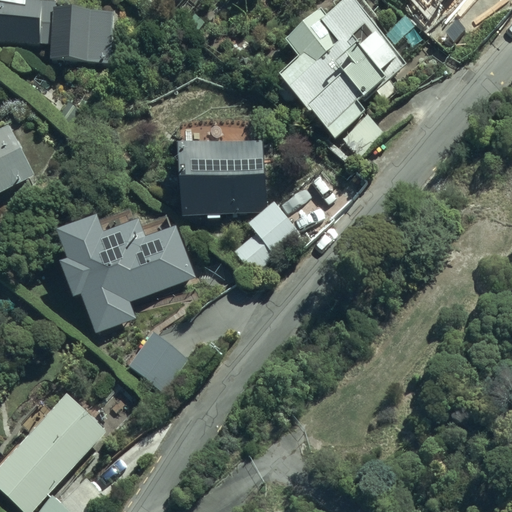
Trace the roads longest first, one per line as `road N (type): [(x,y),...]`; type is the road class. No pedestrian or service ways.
road 1 (residential): [(511,50),(244,371),(147,511)]
road 2 (residential): [(358,511),(290,456),(260,463),(208,511)]
